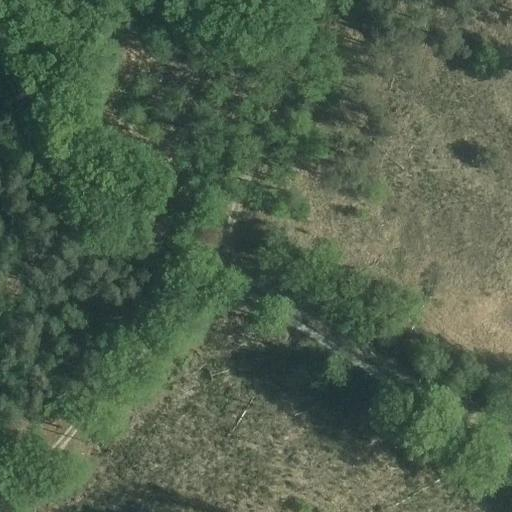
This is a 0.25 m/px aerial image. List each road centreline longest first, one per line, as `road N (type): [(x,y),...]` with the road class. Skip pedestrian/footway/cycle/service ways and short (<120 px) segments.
road 1 (track): [(511,442),(118,196),(72,162),(0,69)]
road 2 (track): [(0,511),(211,272)]
road 3 (track): [(313,0),(219,258)]
